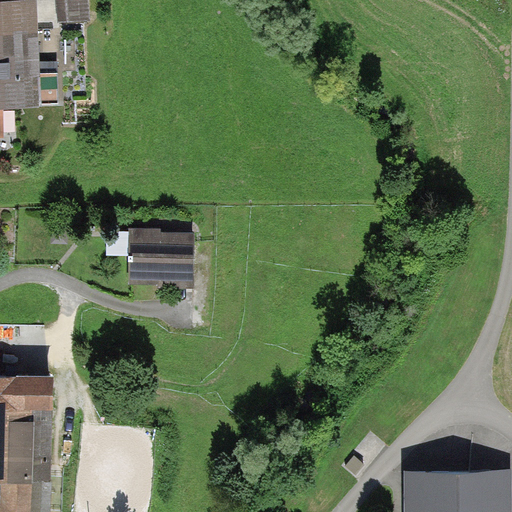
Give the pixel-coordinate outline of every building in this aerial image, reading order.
[(83,24),(80,0),(52,0),(54,13),(56,13),(57,26),(83,24)] [(0,112),(3,112),(42,111),(42,104),(41,75),(37,3),(29,3),(0,4),(0,112)] [(41,75),(42,104),(58,104),(58,74),(41,75)] [(156,232),(131,232),(130,285),(157,285),(157,289),(194,290),(194,232),(156,232)] [(51,511),(52,364),(0,363),(0,470),(1,471),(1,511),(51,511)] [(128,381),(116,400),(129,409),(142,390),(128,381)] [(510,458),(408,461),(408,511),(511,511),(511,489),(510,458)]
